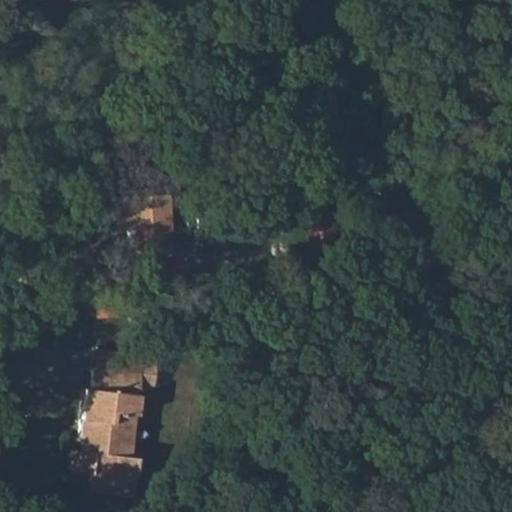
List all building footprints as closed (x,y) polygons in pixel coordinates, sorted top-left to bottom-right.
[(163,52),(194,50),(192,29),(163,31),(163,52)] [(211,198),(211,193),(180,195),(181,221),(182,237),(213,235),(211,198)] [(180,195),(164,196),(165,222),(181,221),(180,195)] [(223,198),(211,198),(213,235),(226,234),(223,198)] [(118,210),(127,240),(156,231),(146,201),(118,210)] [(348,245),(343,211),(316,213),(321,248),(348,245)] [(111,350),(107,372),(171,378),(174,358),(111,350)] [(171,378),(107,372),(106,395),(99,394),(92,456),(84,456),(81,478),(105,480),(105,485),(132,488),(132,481),(151,483),(153,462),(146,463),(150,422),(153,422),(156,397),(170,398),(171,378)] [(132,488),(105,485),(105,498),(150,500),(151,483),(132,481),(132,488)]
